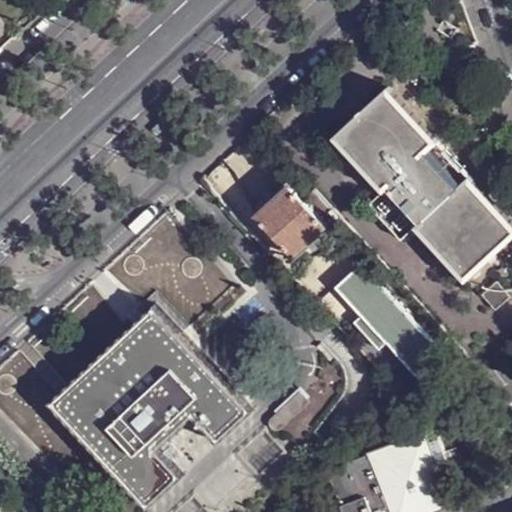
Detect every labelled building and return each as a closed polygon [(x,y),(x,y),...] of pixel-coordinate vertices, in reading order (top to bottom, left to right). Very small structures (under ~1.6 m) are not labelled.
[(385,191),(417,226),(468,280),(511,239),(511,219),(471,175),(464,182),(433,148),(441,142),(388,86),(334,137),(385,191)] [(329,225),(304,197),(290,181),(289,182),(258,211),(257,212),(296,256),(329,225)] [(340,214),(314,188),(304,197),(329,225),(340,214)] [(403,240),(417,226),(385,191),(370,204),(403,240)] [(362,262),(338,283),(411,364),(434,343),(362,262)] [(511,297),(496,282),(483,295),(497,310),(511,297)] [(53,401),(149,503),(182,475),(158,449),(196,412),(221,439),(254,409),(157,305),(53,401)] [(395,386),(406,398),(420,392),(409,380),(403,379),(395,386)] [(241,438),(253,478),(297,465),(288,436),(280,438),(276,427),(241,438)] [(426,511),(455,502),(446,478),(430,438),(427,430),(388,444),(388,447),(347,462),(349,468),(332,475),(346,511),(372,511),(373,511),(426,511)] [(430,438),(446,478),(456,474),(441,434),(430,438)] [(208,511),(194,496),(177,511),(208,511)]
